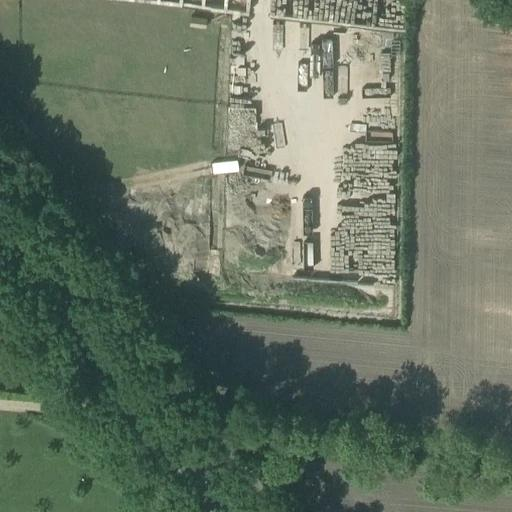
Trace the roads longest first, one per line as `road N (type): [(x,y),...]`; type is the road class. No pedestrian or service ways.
road 1 (primary): [(222,511),(0,224)]
road 2 (track): [(234,436),(511,460)]
